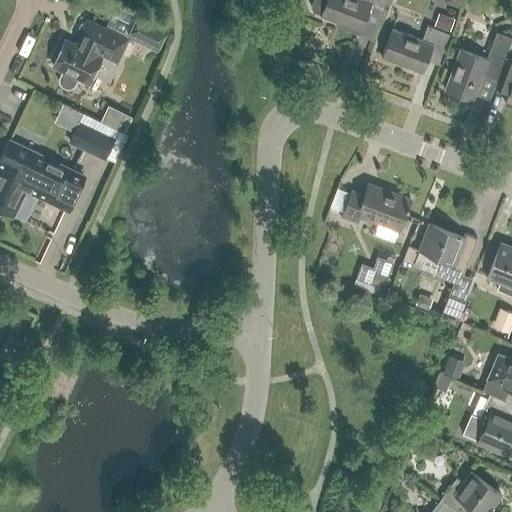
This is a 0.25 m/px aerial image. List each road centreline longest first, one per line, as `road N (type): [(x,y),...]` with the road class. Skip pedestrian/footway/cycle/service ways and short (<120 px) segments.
road 1 (unclassified): [(261,331),(269,149),(289,118),(317,116),(511,186)]
road 2 (residential): [(261,331),(174,330),(105,318),(0,268)]
road 3 (residential): [(211,502),(249,431),(261,331)]
